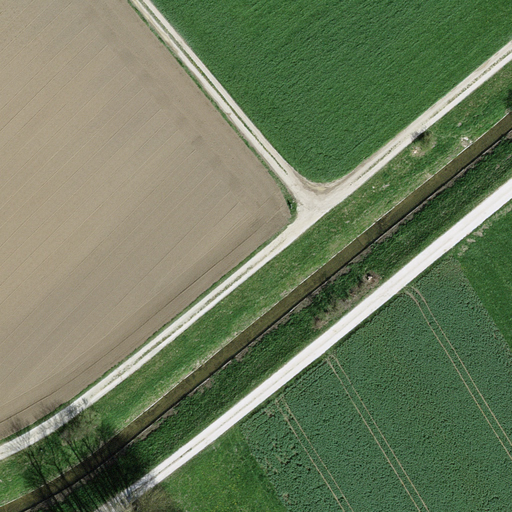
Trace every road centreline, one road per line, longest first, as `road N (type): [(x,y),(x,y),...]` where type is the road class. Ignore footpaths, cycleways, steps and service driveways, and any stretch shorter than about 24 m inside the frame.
road 1 (track): [(511,45),(57,418),(5,445)]
road 2 (track): [(511,188),(117,511)]
road 3 (track): [(314,208),(137,0)]
